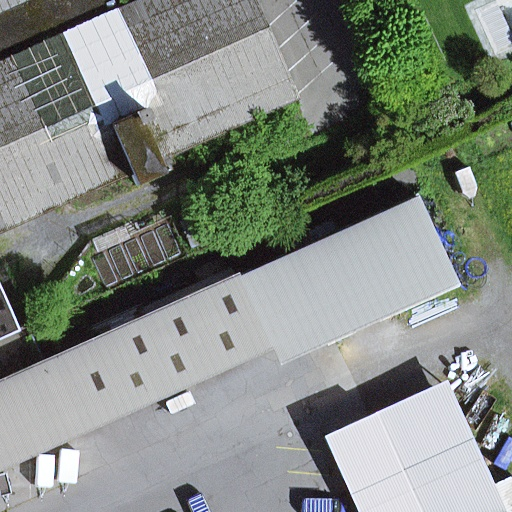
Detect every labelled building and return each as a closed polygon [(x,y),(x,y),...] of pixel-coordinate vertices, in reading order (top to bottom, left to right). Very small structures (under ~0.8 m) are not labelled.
[(0,0),(0,9),(20,0),(0,0)] [(0,231),(130,173),(157,161),(295,99),(250,0),(20,0),(0,9),(0,340),(19,332),(0,289),(0,231)] [(157,161),(130,173),(136,187),(163,174),(157,161)] [(458,287),(417,196),(286,255),(327,347),(458,287)] [(176,215),(192,249),(218,237),(202,203),(176,215)] [(92,241),(101,262),(126,250),(117,230),(92,241)] [(0,471),(271,350),(279,368),(327,347),(286,255),(44,364),(48,373),(0,395),(0,471)] [(0,383),(0,395),(48,373),(44,364),(0,383)] [(501,511),(443,385),(324,438),(358,511),(501,511)]
